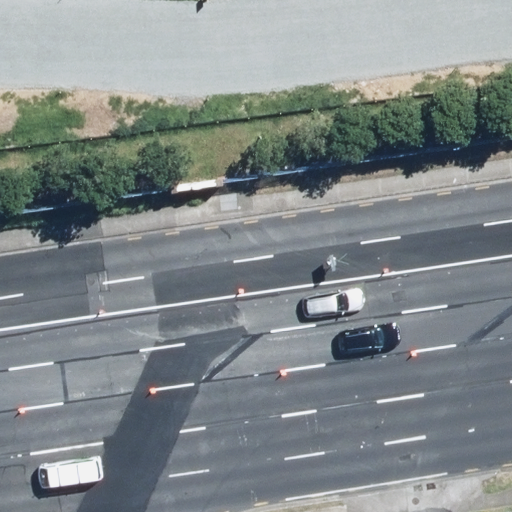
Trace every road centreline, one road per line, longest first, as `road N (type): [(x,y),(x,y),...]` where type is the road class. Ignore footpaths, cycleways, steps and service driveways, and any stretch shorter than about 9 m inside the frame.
road 1 (primary): [(0,397),(74,359),(178,322),(314,287),(511,255)]
road 2 (primary): [(511,410),(314,444),(157,511)]
